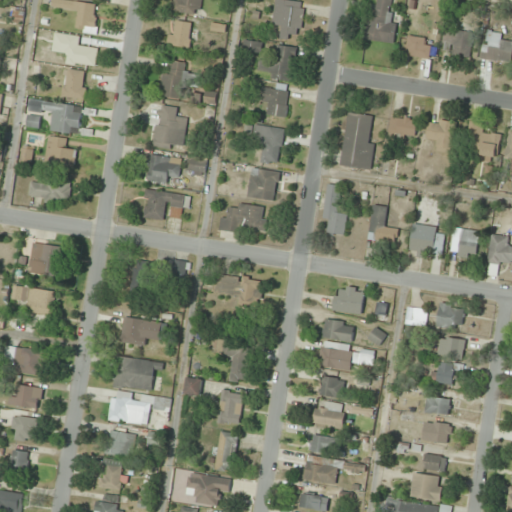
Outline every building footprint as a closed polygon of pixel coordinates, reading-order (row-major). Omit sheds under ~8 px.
[(53,0),(53,8),(78,10),(77,31),(96,33),(99,4),(55,0),(53,0)] [(202,15),(203,0),(174,0),(173,12),(202,15)] [(374,0),(369,40),(395,43),(397,22),(390,21),(392,0),(374,0)] [(302,38),(302,1),(272,1),(272,25),(280,25),(280,38),(302,38)] [(170,22),(170,47),(193,47),(193,22),(170,22)] [(446,49),(452,49),(453,58),(474,55),(470,29),(444,33),(446,49)] [(511,62),(511,41),(505,41),(505,34),(485,32),(482,60),(511,62)] [(63,63),(91,66),(93,48),(83,47),(84,38),(66,36),(63,63)] [(432,38),(408,37),(407,57),(431,58),(432,38)] [(301,52),(282,44),(269,75),(288,83),(301,52)] [(163,97),(183,99),(185,86),(198,87),(200,74),(187,73),(188,64),(168,61),(163,97)] [(88,71),(65,69),(63,98),(86,100),(88,71)] [(289,90),(264,88),(263,104),(269,104),(269,116),(287,117),(289,90)] [(80,135),(85,108),(45,101),(44,110),(54,112),(51,130),(80,135)] [(161,105),(154,147),(184,152),(189,119),(178,117),(180,108),(161,105)] [(341,166),(369,170),(376,116),(349,112),(341,166)] [(390,136),(417,138),(418,119),(391,117),(390,136)] [(435,151),(453,153),(456,122),(430,119),(428,139),(437,140),(435,151)] [(500,134),(486,134),(486,123),(469,123),(469,155),(500,155),(500,134)] [(261,162),(280,165),(285,130),(257,126),(255,141),(264,142),(261,162)] [(69,139),(49,136),(46,164),(74,167),(77,150),(67,149),(69,139)] [(180,177),(182,161),(153,156),(148,181),(168,184),(170,176),(180,177)] [(187,173),(205,175),(207,159),(189,157),(187,173)] [(276,202),(281,173),(253,168),(248,197),(276,202)] [(29,200),(70,204),(72,182),(31,178),(29,200)] [(346,236),(348,214),(339,213),(342,186),(328,185),(324,223),(329,223),(328,235),(346,236)] [(143,218),(166,222),(167,219),(183,221),(187,195),(147,189),(143,218)] [(220,230),(240,233),(240,227),(264,230),(267,207),(234,203),(233,213),(223,212),(220,230)] [(392,208),(375,205),(368,240),(396,245),(399,230),(388,228),(392,208)] [(410,250),(442,256),(447,229),(415,223),(410,250)] [(482,233),(457,227),(450,253),(475,260),(482,233)] [(511,246),(510,246),(511,239),(494,234),(488,261),(511,266),(511,246)] [(28,273),(61,278),(66,248),(33,243),(28,273)] [(154,263),(137,259),(129,296),(146,300),(154,263)] [(174,278),(189,277),(188,261),(173,262),(174,278)] [(240,306),(260,308),(263,279),(216,274),(214,294),(241,296),(240,306)] [(52,317),(56,293),(16,285),(13,301),(30,304),(28,313),(52,317)] [(365,292),(336,288),(334,311),(363,315),(365,292)] [(388,315),(388,303),(378,303),(378,315),(388,315)] [(464,306),(440,305),(439,327),(463,329),(464,306)] [(427,321),(428,310),(411,308),(410,320),(427,321)] [(149,346),(150,339),(160,340),(162,322),(124,318),(122,343),(149,346)] [(355,324),(327,319),(323,337),(352,342),(355,324)] [(439,355),(464,360),(467,342),(443,337),(439,355)] [(248,383),(252,343),(219,341),(217,356),(232,357),(230,382),(248,383)] [(353,373),(358,348),(324,341),(319,365),(353,373)] [(14,373),(42,374),(44,349),(6,347),(5,363),(14,363),(14,373)] [(114,386),(154,391),(157,362),(118,357),(114,386)] [(456,385),(458,364),(440,363),(438,383),(456,385)] [(343,400),(346,381),(325,377),(321,395),(343,400)] [(186,395),(201,397),(203,379),(187,378),(186,395)] [(44,389),(17,384),(12,405),(39,410),(44,389)] [(238,426),(246,395),(225,390),(218,421),(238,426)] [(110,420),(150,427),(151,422),(168,425),(172,399),(138,394),(138,395),(114,391),(110,420)] [(450,416),(452,400),(428,396),(426,412),(450,416)] [(343,428),(346,405),(318,401),(315,424),(343,428)] [(354,413),(373,418),(374,411),(356,406),(354,413)] [(35,443),(38,419),(14,416),(11,439),(35,443)] [(453,424),(425,422),(424,442),(452,443),(453,424)] [(132,457),(136,435),(110,430),(107,452),(132,457)] [(239,435),(220,432),(215,468),(234,471),(239,435)] [(309,451),(338,457),(341,439),(312,434),(309,451)] [(25,477),(32,454),(15,450),(9,473),(25,477)] [(424,470),(446,473),(448,457),(426,454),(424,470)] [(304,480),(337,485),(340,471),(364,475),(366,465),(308,456),(304,480)] [(129,469),(105,465),(100,487),(125,492),(129,469)] [(445,479),(415,473),(411,495),(440,501),(445,479)] [(229,499),(232,479),(190,474),(187,493),(197,494),(196,504),(218,507),(219,497),(229,499)] [(22,511),(25,495),(0,490),(0,511),(22,511)] [(301,509),(324,511),(328,511),(330,497),(303,494),(301,509)] [(123,511),(124,507),(115,505),(116,498),(98,495),(95,511),(123,511)] [(400,511),(437,511),(439,507),(402,501),(400,511)]
